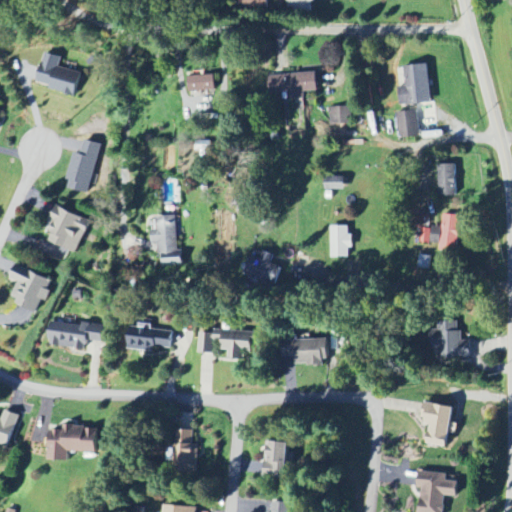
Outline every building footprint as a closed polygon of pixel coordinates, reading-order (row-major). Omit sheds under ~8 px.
[(314,0),(286,0),(287,12),(311,11),(311,3),(315,3),(314,0)] [(58,67),(60,56),(43,52),(35,81),(48,85),(47,89),(74,96),(80,73),(58,67)] [(430,104),(428,65),(404,66),(405,87),(399,88),(400,106),(430,104)] [(288,99),(305,98),(305,92),(317,91),(316,74),(267,76),(268,94),(288,93),(288,99)] [(188,92),(215,91),(214,76),(188,76),(188,92)] [(330,108),(331,126),(353,125),(352,107),(330,108)] [(419,137),(419,111),(398,112),(398,138),(419,137)] [(74,153),(66,188),(89,194),(100,144),(84,140),(80,154),(74,153)] [(457,196),(456,165),(439,166),(439,197),(457,196)] [(344,190),(344,176),(324,177),(324,190),(344,190)] [(77,253),(90,220),(56,207),(47,232),(52,234),(48,243),(77,253)] [(463,216),(446,213),(438,250),(456,253),(463,216)] [(152,217),(153,243),(160,243),(161,266),(183,265),(182,250),(178,250),(176,216),(152,217)] [(351,226),(330,227),(331,258),(349,258),(349,249),(351,249),(351,226)] [(250,255),(244,274),(275,285),(281,268),(270,264),(273,255),(263,252),(260,259),(250,255)] [(37,312),(51,280),(15,264),(10,277),(18,280),(10,300),(37,312)] [(48,344),(84,351),(86,341),(101,343),(104,326),(82,321),(81,326),(52,321),(48,344)] [(461,322),(434,323),(435,361),(470,359),(470,344),(462,344),(461,322)] [(126,350),(158,353),(159,348),(171,349),(173,331),(128,327),(126,350)] [(198,353),(218,354),(218,350),(228,351),(228,359),(245,360),(245,351),(250,351),(251,333),(199,331),(198,353)] [(294,366),(339,366),(339,339),(280,339),(280,358),(294,358),(294,366)] [(452,407),(424,404),(421,424),(428,425),(426,444),(447,447),(452,407)] [(0,446),(14,446),(14,412),(0,412),(0,446)] [(95,453),(96,442),(103,442),(104,436),(98,436),(98,427),(62,426),(62,430),(49,430),(48,460),(69,461),(69,452),(95,453)] [(197,473),(198,445),(193,444),(193,431),(175,430),(173,472),(197,473)] [(263,477),(286,478),(287,442),(264,441),(263,477)] [(448,473),(418,472),(417,488),(420,488),(418,511),(444,511),(445,497),(458,498),(458,482),(447,481),(448,473)] [(288,511),(289,502),(272,501),(271,511),(288,511)]
